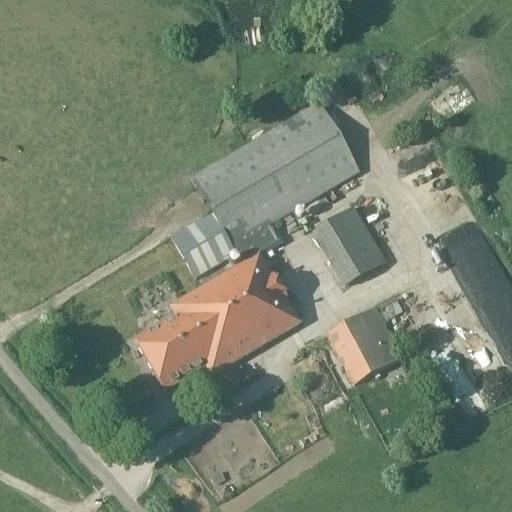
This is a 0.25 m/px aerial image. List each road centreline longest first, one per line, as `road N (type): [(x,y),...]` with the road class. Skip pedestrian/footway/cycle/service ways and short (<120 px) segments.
road 1 (track): [(0,341),(190,210)]
road 2 (unclassified): [(138,511),(0,353)]
road 3 (track): [(427,263),(376,155),(421,96)]
